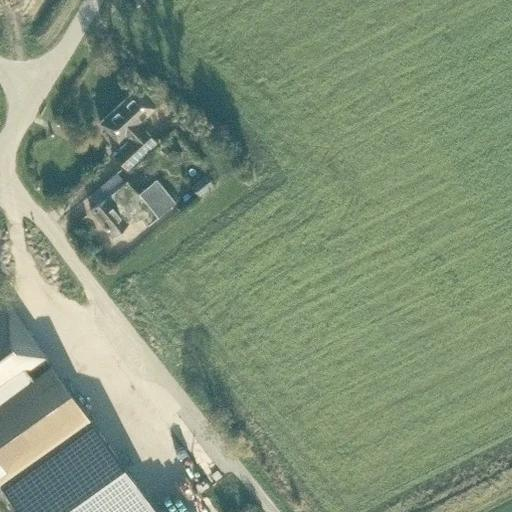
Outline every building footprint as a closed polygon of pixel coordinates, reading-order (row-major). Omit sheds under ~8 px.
[(136,124),(140,120),(154,107),(136,88),(99,123),(117,142),(122,137),(126,141),(110,155),(125,171),(154,143),(136,124)] [(182,131),(191,123),(180,111),(171,119),(182,131)] [(165,157),(172,164),(178,158),(171,151),(165,157)] [(200,179),(189,187),(197,197),(213,184),(205,174),(208,172),(204,167),(196,173),(200,179)] [(127,223),(125,221),(133,214),(138,220),(140,218),(146,225),(156,216),(157,217),(175,202),(155,179),(137,194),(125,180),(102,200),(90,210),(111,236),(127,223)] [(0,475),(85,416),(50,365),(31,378),(28,374),(47,361),(0,295),(0,475)] [(143,511),(150,507),(86,419),(0,481),(0,487),(18,511),(143,511)]
